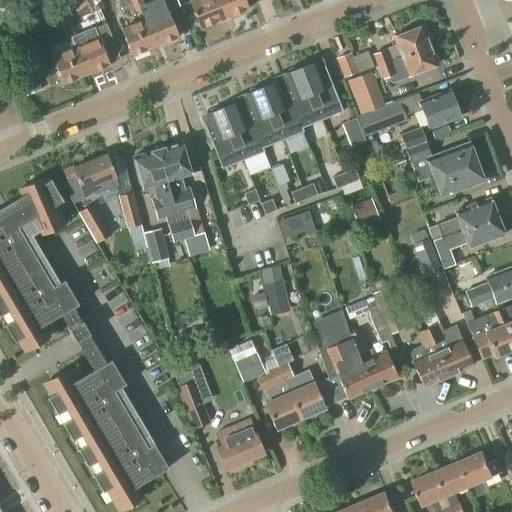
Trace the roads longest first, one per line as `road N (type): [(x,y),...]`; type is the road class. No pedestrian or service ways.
road 1 (residential): [(11,143),(371,0)]
road 2 (residential): [(231,511),(511,394)]
road 3 (residential): [(511,145),(459,0)]
